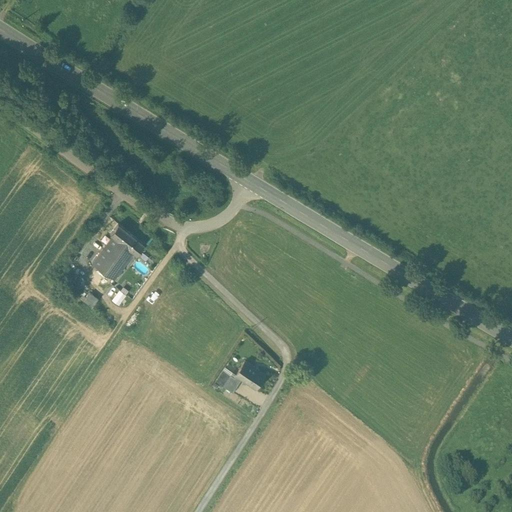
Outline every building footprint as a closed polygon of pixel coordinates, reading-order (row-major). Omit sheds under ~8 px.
[(118,224),(110,234),(112,236),(92,263),(114,279),(133,252),(136,254),(143,244),(118,224)] [(105,292),(112,297),(118,288),(110,283),(105,292)] [(118,304),(126,294),(119,289),(111,299),(118,304)] [(92,307),(98,297),(89,291),(83,301),(92,307)] [(244,360),(234,374),(255,388),(265,373),(244,360)]
